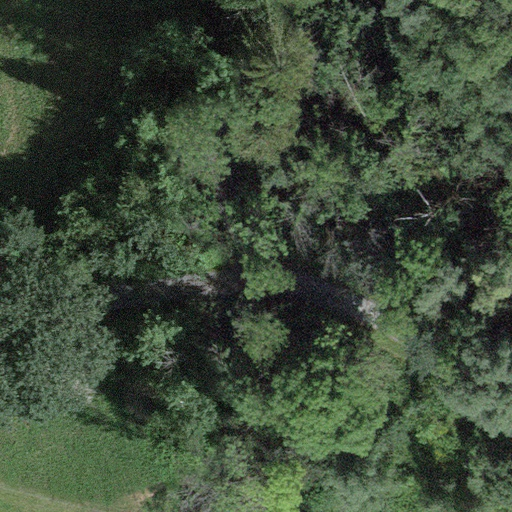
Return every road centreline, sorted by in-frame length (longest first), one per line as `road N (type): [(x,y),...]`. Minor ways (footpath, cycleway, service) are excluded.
road 1 (track): [(511,384),(391,315),(269,283),(0,306)]
road 2 (track): [(269,283),(231,210),(213,143),(225,0)]
